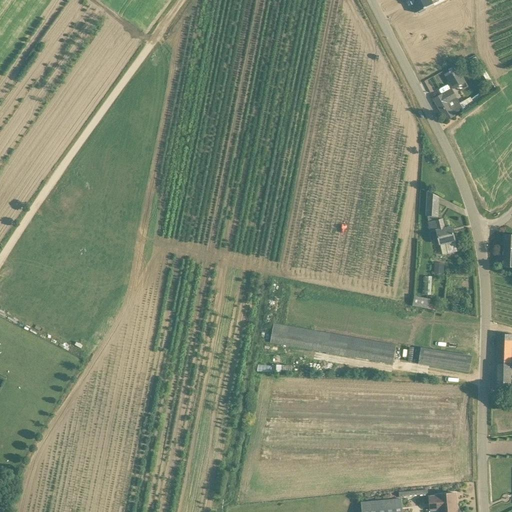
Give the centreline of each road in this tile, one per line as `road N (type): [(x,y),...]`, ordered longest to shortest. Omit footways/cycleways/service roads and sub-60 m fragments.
road 1 (track): [(182,0),(0,265)]
road 2 (unclassified): [(475,249),(460,186),(368,0)]
road 3 (residential): [(485,511),(475,249)]
